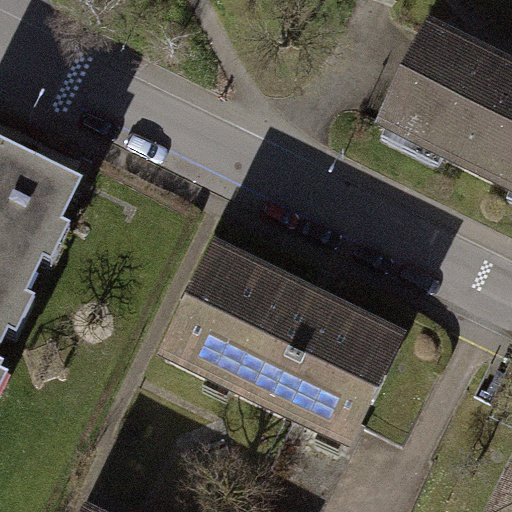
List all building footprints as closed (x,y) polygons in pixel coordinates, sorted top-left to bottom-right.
[(379,123),(511,189),(511,82),(511,83),(492,73),(496,66),(425,31),(379,123)] [(0,339),(72,190),(0,155),(0,339)] [(214,258),(166,358),(293,419),(349,446),(397,346),(214,258)] [(316,511),(349,446),(293,419),(248,511),(316,511)] [(511,511),(511,482),(496,511),(511,511)]
